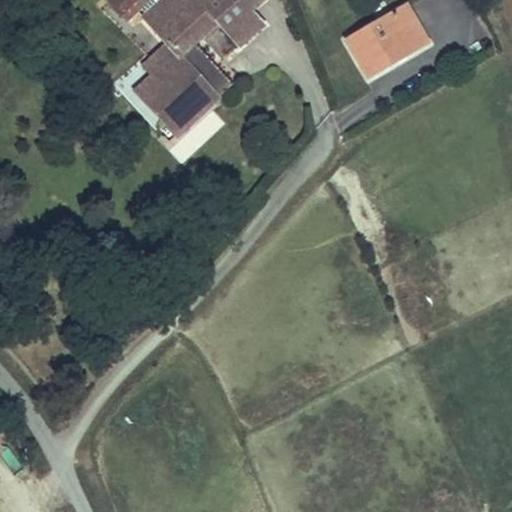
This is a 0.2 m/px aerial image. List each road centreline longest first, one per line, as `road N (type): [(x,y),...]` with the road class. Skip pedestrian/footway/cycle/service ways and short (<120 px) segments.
road 1 (unknown): [(54,455),(126,351),(225,259),(324,127)]
road 2 (unclassified): [(86,511),(0,370)]
